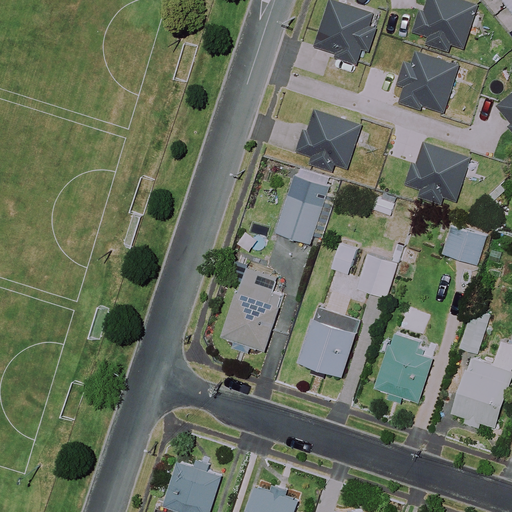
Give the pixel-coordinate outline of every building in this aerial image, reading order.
[(335,0),(320,43),(340,50),(338,55),(357,62),(362,47),(373,51),(382,24),(372,20),(374,14),(335,0)] [(479,3),(469,0),(433,0),(429,14),(420,12),(414,31),(431,36),(429,44),(449,50),(451,42),(466,46),(479,3)] [(414,62),(409,61),(403,83),(408,85),(406,93),(404,101),(446,113),(459,64),(417,53),(414,62)] [(511,98),(500,108),(511,121),(511,98)] [(334,172),(337,163),(350,167),(363,124),(319,111),(313,131),(306,129),(299,152),(312,156),(309,165),(334,172)] [(472,157),(428,142),(421,164),(415,163),(409,182),(424,187),(421,195),(445,203),(447,196),(458,200),(472,157)] [(340,186),(297,172),(278,231),(322,245),(340,186)] [(397,202),(378,196),(375,209),(393,214),(397,202)] [(489,236),(454,225),(446,253),(480,264),(489,236)] [(359,249),(342,243),(334,267),(351,273),(359,249)] [(400,262),(371,253),(360,288),(390,297),(400,262)] [(236,339),(234,345),(252,351),(254,345),(269,350),(276,329),(285,332),(292,312),(272,305),(281,280),(248,269),(225,335),(236,339)] [(363,321),(321,306),(302,360),(345,375),(363,321)] [(493,313),(475,307),(462,347),(480,353),(493,313)] [(444,343),(399,328),(378,390),(407,399),(408,396),(425,401),(432,380),(444,343)] [(484,429),(486,422),(499,426),(511,383),(511,343),(504,341),(497,363),(473,356),(456,412),(467,416),(465,423),(484,429)] [(213,511),(226,473),(180,459),(165,504),(184,510),(183,511),(213,511)] [(251,511),(297,511),(302,499),(261,485),(251,511)]
